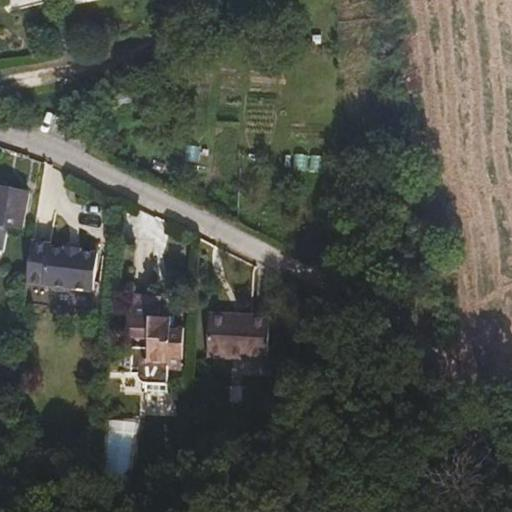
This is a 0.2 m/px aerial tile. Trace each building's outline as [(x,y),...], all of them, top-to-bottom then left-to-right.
[(22,229),(29,194),(0,188),(0,249),(5,251),(5,247),(9,226),(22,229)] [(72,286),(92,288),(97,288),(100,251),(81,250),(81,247),(67,246),(67,248),(50,248),(51,244),(32,243),(26,284),(50,284),(55,289),(67,290),(72,286)] [(170,366),(182,367),(184,367),(186,327),(172,327),(172,324),(177,324),(176,312),(165,311),(165,315),(162,314),(163,292),(135,290),(131,331),(128,331),(125,368),(136,369),(136,378),(139,381),(148,381),(147,389),(169,390),(170,366)] [(270,359),(270,316),(211,316),(211,359),(270,359)] [(0,375),(13,377),(15,360),(0,358),(0,375)]
